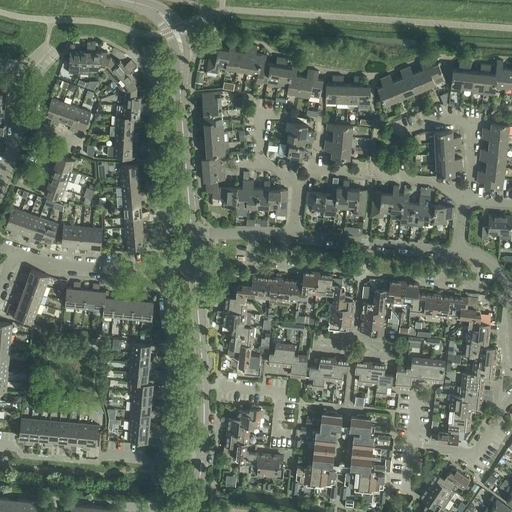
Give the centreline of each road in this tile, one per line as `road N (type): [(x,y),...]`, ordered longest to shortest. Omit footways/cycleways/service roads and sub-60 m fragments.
road 1 (tertiary): [(191,235),(181,60)]
road 2 (residential): [(462,198),(436,184),(372,175),(320,170),(298,182)]
road 3 (residential): [(293,235),(457,254)]
road 4 (residential): [(164,269),(73,268),(12,250)]
road 5 (residential): [(462,198),(474,124),(444,116),(407,126)]
road 6 (residential): [(411,445),(478,449),(511,396)]
road 7 (residential): [(277,442),(280,392),(202,385)]
road 8 (tertiary): [(202,385),(193,265)]
